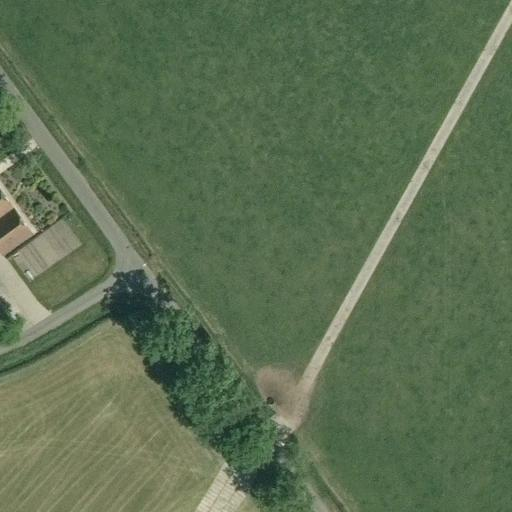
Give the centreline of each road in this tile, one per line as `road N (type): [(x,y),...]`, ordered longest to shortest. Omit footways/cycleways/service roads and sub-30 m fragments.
road 1 (unclassified): [(318,511),(135,270)]
road 2 (unclassified): [(135,270),(0,87)]
road 3 (unclassified): [(135,270),(0,345)]
